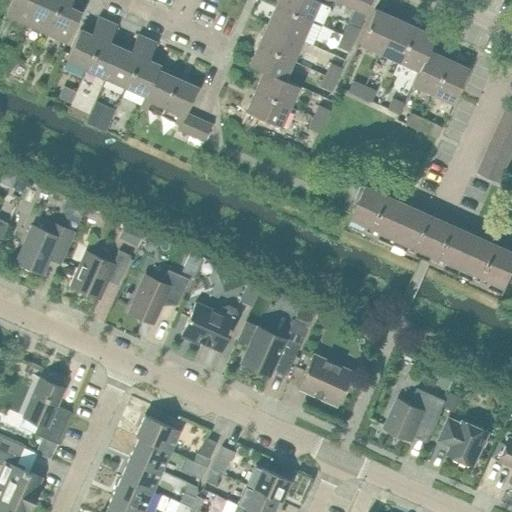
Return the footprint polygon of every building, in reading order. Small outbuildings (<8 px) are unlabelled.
[(26,24),(37,0),(13,0),(6,15),(26,24)] [(46,33),(60,0),(37,0),(26,24),(46,33)] [(66,42),(72,30),(80,12),(69,7),(72,0),(60,0),(46,33),(66,42)] [(310,20),(319,0),(318,0),(277,0),(275,5),(310,20)] [(354,9),(358,0),(344,0),(343,5),(354,9)] [(367,8),(368,8),(371,0),(358,0),(354,9),(365,14),(367,8)] [(301,41),(310,20),(275,5),(266,25),(301,41)] [(378,53),(394,18),(374,9),(358,44),(378,53)] [(85,69),(107,21),(97,17),(90,34),(79,29),(70,47),(65,60),(85,69)] [(399,62),(414,27),(394,18),(378,53),(399,62)] [(105,78),(119,47),(108,42),(116,26),(107,21),(85,69),(105,78)] [(354,40),(360,29),(349,24),(343,35),(354,40)] [(293,61),(301,41),(266,25),(257,45),(293,61)] [(419,71),(427,51),(434,36),(414,27),(399,62),(419,71)] [(125,87),(146,39),(137,35),(129,52),(119,47),(105,78),(125,87)] [(349,52),(354,40),(343,35),(338,47),(349,52)] [(140,107),(157,69),(159,65),(148,60),(155,43),(146,39),(125,87),(144,95),(139,106),(140,107)] [(284,81),(293,61),(257,45),(248,65),(263,71),(284,81)] [(432,94),(447,60),(427,51),(419,71),(420,71),(414,86),(432,94)] [(452,103),(467,69),(447,60),(432,94),(452,103)] [(337,80),(342,68),(331,63),(326,75),(337,80)] [(157,69),(140,107),(160,116),(178,124),(176,128),(187,133),(195,137),(202,121),(194,117),(185,113),(196,88),(196,87),(185,82),(186,79),(178,75),(172,72),(170,75),(157,69)] [(289,107),(298,88),(284,81),(263,71),(254,91),(289,107)] [(331,92),(337,80),(326,75),(320,87),(331,92)] [(359,97),(364,86),(352,81),(347,92),(359,97)] [(370,102),(375,91),(364,86),(359,97),(370,102)] [(280,127),(288,109),(289,107),(254,91),(245,111),(280,127)] [(398,115),(403,104),(391,98),(387,109),(398,115)] [(323,122),(329,110),(318,105),(312,117),(323,122)] [(511,108),(507,106),(502,117),(511,121),(511,108)] [(416,129),(421,118),(409,113),(404,124),(416,129)] [(318,133),(323,122),(312,117),(307,128),(318,133)] [(511,121),(502,117),(497,128),(511,134),(511,121)] [(436,138),(438,134),(441,127),(421,118),(416,129),(436,138)] [(203,141),(210,125),(202,121),(195,137),(203,141)] [(511,134),(497,128),(492,139),(511,147),(511,134)] [(511,147),(492,139),(487,150),(509,160),(511,153),(511,147)] [(487,150),(482,161),(504,171),(507,165),(509,160),(487,150)] [(482,161),(478,172),(499,182),(504,171),(482,161)] [(21,192),(27,179),(17,174),(11,188),(21,192)] [(511,282),(511,250),(443,220),(366,186),(349,223),(423,257),(425,258),(504,293),(509,281),(511,282)] [(72,234),(73,231),(51,222),(46,232),(31,225),(15,261),(41,273),(52,247),(63,252),(72,234)] [(120,278),(128,259),(130,256),(118,250),(112,263),(86,251),(70,286),(97,298),(109,273),(120,278)] [(200,259),(189,254),(181,271),(192,276),(200,259)] [(214,262),(213,278),(232,280),(233,263),(214,262)] [(176,305),(188,279),(167,269),(161,282),(143,274),(127,312),(153,323),(164,299),(176,305)] [(251,306),(253,302),(261,284),(249,278),(238,301),(251,306)] [(218,313),(194,302),(179,335),(198,343),(199,341),(220,351),(237,315),(234,308),(227,305),(220,307),(218,313)] [(316,309),(309,306),(301,302),(295,315),(310,321),(316,309)] [(293,319),(284,339),(245,321),(236,340),(247,345),(239,362),(269,375),(280,351),(294,357),(308,326),(293,319)] [(336,405),(351,372),(352,371),(312,353),(296,387),(336,405)] [(59,380),(59,378),(58,377),(57,375),(55,374),(54,374),(52,374),(50,374),(48,374),(46,375),(45,376),(44,378),(44,379),(31,374),(31,375),(39,378),(31,396),(22,416),(37,423),(33,434),(37,435),(42,438),(56,443),(67,417),(53,411),(63,388),(58,386),(58,384),(59,383),(59,382),(59,380)] [(441,411),(445,400),(435,396),(417,388),(410,404),(397,398),(384,427),(412,440),(419,424),(433,430),(441,411)] [(169,451),(170,448),(178,430),(144,414),(134,436),(138,437),(169,451)] [(447,422),(439,440),(452,446),(448,453),(459,458),(460,462),(466,464),(469,463),(474,465),(482,446),(489,431),(463,420),(462,424),(449,418),(447,422)] [(0,485),(32,500),(38,488),(36,487),(40,477),(15,466),(17,459),(22,447),(0,438),(0,437),(0,463),(2,465),(0,468),(0,485)] [(160,470),(169,451),(138,437),(129,457),(160,470)] [(508,443),(500,461),(511,466),(511,465),(511,475),(510,480),(511,481),(511,437),(510,437),(508,443)] [(42,438),(36,453),(49,459),(50,457),(54,449),(56,443),(42,438)] [(222,474),(224,470),(233,451),(221,446),(210,469),(218,472),(222,474)] [(208,458),(196,453),(192,461),(204,466),(208,458)] [(151,490),(160,470),(129,457),(120,476),(151,490)] [(280,501),(289,480),(255,464),(245,485),(277,499),(277,500),(280,501)] [(213,484),(218,472),(210,469),(205,481),(213,484)] [(142,510),(151,490),(120,476),(111,496),(142,510)] [(25,511),(27,511),(32,500),(0,485),(0,511),(24,511),(25,511)] [(253,511),(271,511),(277,500),(277,499),(245,485),(237,505),(253,511)] [(182,492),(177,502),(190,507),(194,497),(182,492)] [(198,511),(203,499),(195,495),(194,498),(190,507),(198,511)] [(141,511),(142,510),(111,496),(104,511),(141,511)] [(236,506),(226,501),(220,511),(253,511),(237,505),(236,506)] [(187,511),(190,507),(177,502),(172,511),(187,511)]
